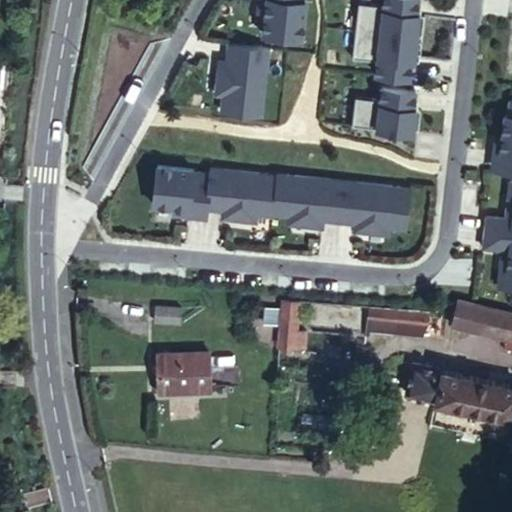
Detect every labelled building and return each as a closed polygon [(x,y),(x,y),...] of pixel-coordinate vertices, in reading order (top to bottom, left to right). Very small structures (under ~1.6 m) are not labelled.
[(306,0),(257,0),(257,10),(265,11),(262,32),(302,36),(306,0)] [(358,0),(355,29),(413,35),(415,17),(409,16),(410,10),(416,10),(417,0),(383,0),(383,3),(358,0)] [(413,35),(355,29),(352,58),(376,60),(375,73),(409,77),(410,61),(404,60),(405,53),(411,54),(413,35)] [(269,46),(229,42),(226,68),(218,68),(216,91),(224,92),(222,109),(262,113),(269,46)] [(348,94),(345,122),(403,130),(405,112),(399,111),(400,104),(406,104),(408,88),(375,84),(373,97),(348,94)] [(498,168),(511,169),(511,98),(509,98),(508,114),(504,114),(502,135),(494,134),(493,150),(500,151),(498,168)] [(500,151),(493,150),(491,167),(498,168),(500,151)] [(206,206),(209,171),(193,170),(193,169),(156,166),(152,206),(173,208),(173,215),(189,217),(189,209),(205,211),(206,206)] [(277,173),(210,166),(209,171),(206,206),(233,209),(232,216),(256,219),(257,211),(273,213),(273,210),(277,173)] [(312,223),(313,215),(340,218),(344,179),(277,171),(277,173),(273,210),(289,212),(288,220),(312,223)] [(409,186),(344,179),(340,218),(366,221),(366,229),(389,231),(390,224),(406,226),(409,186)] [(485,219),(484,230),(511,232),(511,184),(508,184),(505,221),(485,219)] [(511,232),(484,230),(483,240),(502,243),(498,279),(511,280),(511,232)] [(282,297),(278,344),(294,345),(295,328),(297,298),(282,297)] [(452,324),(482,332),(488,306),(458,299),(452,324)] [(180,321),(181,306),(155,305),(154,321),(180,321)] [(368,327),(422,334),(424,312),(371,306),(368,327)] [(488,306),(482,332),(506,337),(511,312),(488,306)] [(264,308),(263,321),(276,322),(278,309),(264,308)] [(303,346),(305,330),(295,328),(294,345),(303,346)] [(210,388),(208,350),(156,352),(157,390),(210,388)] [(511,385),(411,362),(404,393),(511,417),(511,385)]
